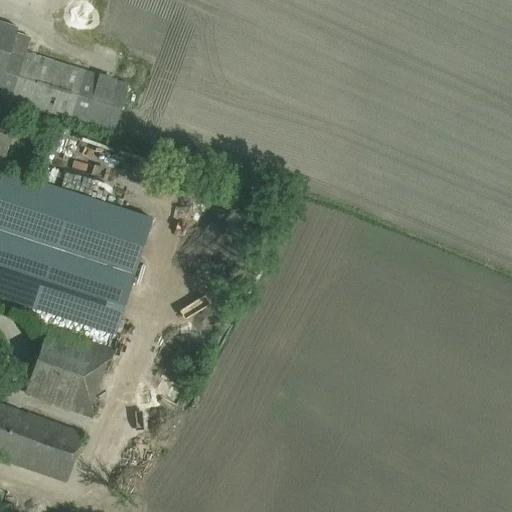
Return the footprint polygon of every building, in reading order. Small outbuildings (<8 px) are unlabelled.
[(0,95),(113,130),(127,84),(24,52),(29,37),(16,33),(18,27),(0,21),(0,95)] [(0,297),(114,334),(151,219),(0,172),(9,145),(14,129),(0,124),(0,297)] [(221,212),(203,235),(217,246),(235,222),(221,212)] [(88,415),(112,349),(47,326),(23,392),(88,415)] [(66,482),(83,431),(26,411),(26,413),(0,403),(0,453),(3,455),(2,459),(66,482)]
